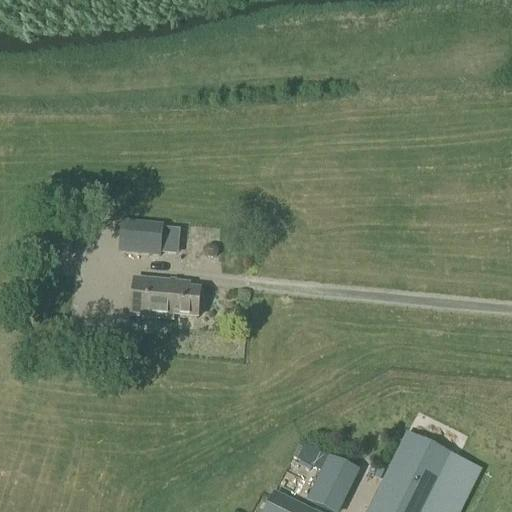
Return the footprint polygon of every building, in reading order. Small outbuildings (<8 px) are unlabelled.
[(301,178),(270,178),(270,265),(302,265),(301,178)] [(121,253),(160,257),(164,227),(124,223),(121,253)] [(69,235),(34,240),(37,260),(72,255),(69,235)] [(201,256),(204,259),(212,260),(215,257),(216,253),(213,249),(206,248),(202,251),(201,256)] [(100,308),(98,264),(46,266),(47,303),(59,303),(60,310),(100,308)] [(134,280),(130,317),(173,322),(173,318),(195,321),(198,292),(190,291),(191,287),(134,280)] [(382,481),(367,511),(460,511),(480,472),(456,460),(405,435),(382,481)] [(315,488),(307,505),(319,511),(339,511),(344,503),(315,488)] [(302,511),(274,498),(267,511),(302,511)]
